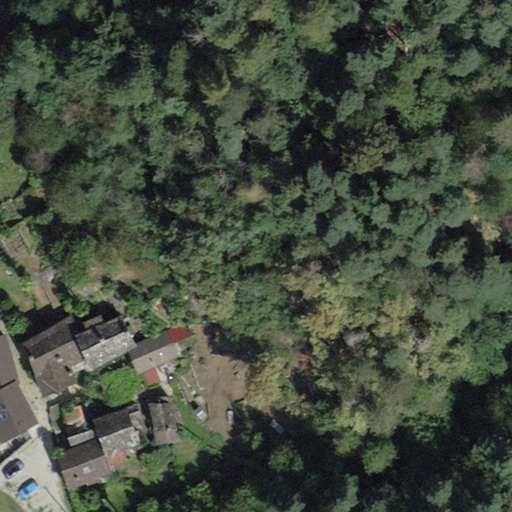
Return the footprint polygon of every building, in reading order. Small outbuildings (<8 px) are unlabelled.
[(97,313),(74,323),(77,328),(73,330),(86,359),(90,367),(128,349),(137,345),(135,342),(121,311),(101,320),(97,313)] [(34,353),(27,356),(42,394),(75,380),(69,366),(86,359),(73,330),(77,328),(74,323),(71,315),(26,335),(34,353)] [(169,329),(135,342),(137,345),(128,349),(137,372),(179,355),(169,329)] [(5,331),(0,332),(0,384),(15,377),(18,375),(5,331)] [(0,439),(38,420),(15,377),(0,384),(0,439)] [(170,394),(148,397),(156,444),(178,440),(170,394)] [(95,425),(110,470),(127,464),(122,449),(139,443),(126,406),(93,417),(95,425)] [(110,470),(95,425),(66,434),(71,447),(57,451),(68,486),(111,472),(110,470)]
